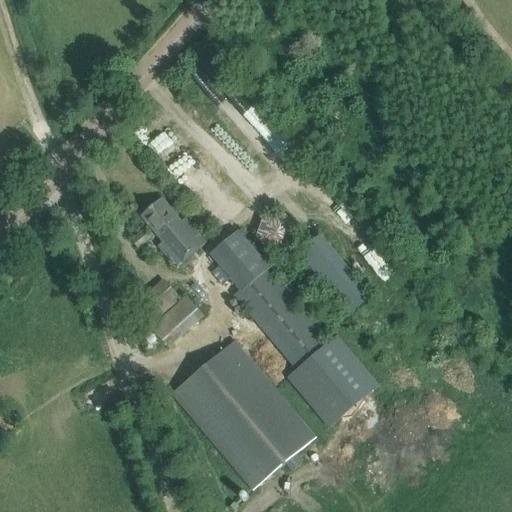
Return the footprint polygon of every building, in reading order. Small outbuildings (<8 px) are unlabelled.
[(161,200),(141,217),(163,243),(159,247),(177,269),(206,244),(185,219),(181,223),(161,200)] [(299,232),(285,215),(263,219),(256,238),(270,255),(291,252),(299,232)] [(296,371),(327,345),(266,272),(269,269),(238,232),(210,255),(220,267),(212,273),(223,286),(231,280),(242,292),(235,298),(296,371)] [(149,240),(143,233),(132,241),(138,248),(149,240)] [(350,317),(378,295),(328,233),(301,254),(350,317)] [(367,253),(377,261),(388,246),(378,238),(367,253)] [(149,326),(181,300),(164,280),(133,306),(149,326)] [(177,305),(151,329),(169,349),(195,326),(177,305)] [(316,439),(235,343),(172,395),(253,492),(316,439)]
